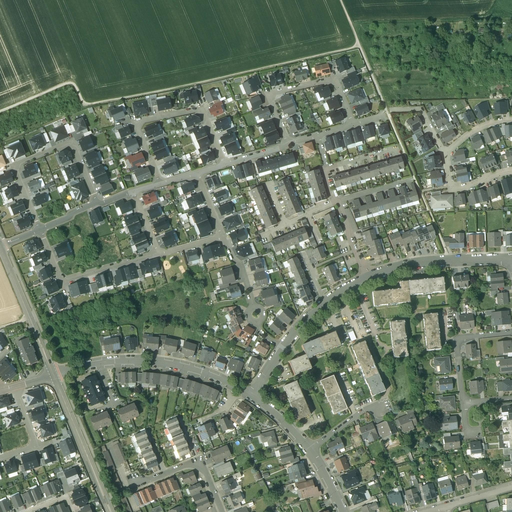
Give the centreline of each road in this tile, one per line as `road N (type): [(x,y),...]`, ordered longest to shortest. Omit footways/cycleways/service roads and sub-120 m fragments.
road 1 (track): [(447,260),(340,0)]
road 2 (residential): [(39,230),(18,165),(68,145),(95,202)]
road 3 (residential): [(158,183),(138,130),(142,121),(198,112),(223,163)]
road 4 (track): [(350,22),(511,19)]
road 5 (residential): [(286,144),(276,91),(331,80),(352,125)]
road 6 (residential): [(158,252),(60,280),(39,230)]
road 7 (residential): [(53,375),(111,511)]
road 8 (residential): [(511,258),(422,261),(367,277)]
road 9 (residential): [(99,362),(163,362),(237,388)]
road 10 (residential): [(0,248),(53,375)]
road 11 (residential): [(219,507),(197,460),(126,489)]
road 12 (residential): [(511,332),(455,339),(462,404)]
